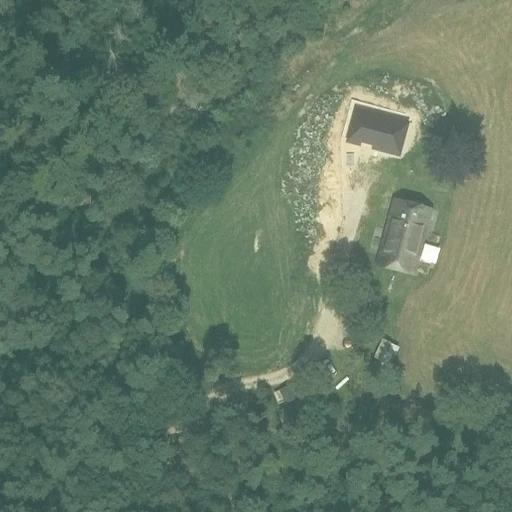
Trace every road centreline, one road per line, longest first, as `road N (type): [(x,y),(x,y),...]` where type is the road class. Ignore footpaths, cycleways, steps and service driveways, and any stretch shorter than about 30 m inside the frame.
road 1 (track): [(41,511),(164,410),(192,396),(278,382),(313,355),(338,279)]
road 2 (track): [(288,0),(204,68),(80,211),(46,226),(0,267)]
